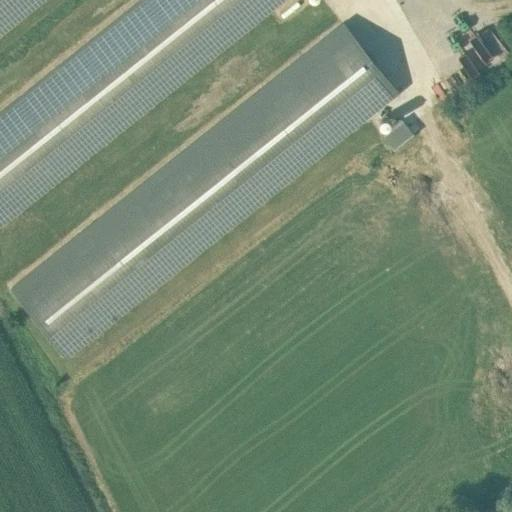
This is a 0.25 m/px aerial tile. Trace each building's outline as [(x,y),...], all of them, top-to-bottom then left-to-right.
[(0,0),(0,30),(37,0),(0,0)] [(139,0),(0,111),(0,216),(271,0),(139,0)] [(340,21),(17,279),(68,343),(391,85),(392,85),(393,84),(342,19),(340,20),(340,21)] [(451,122),(500,187),(511,178),(511,116),(492,90),(451,122)] [(382,134),(395,148),(413,131),(400,117),(382,134)]
